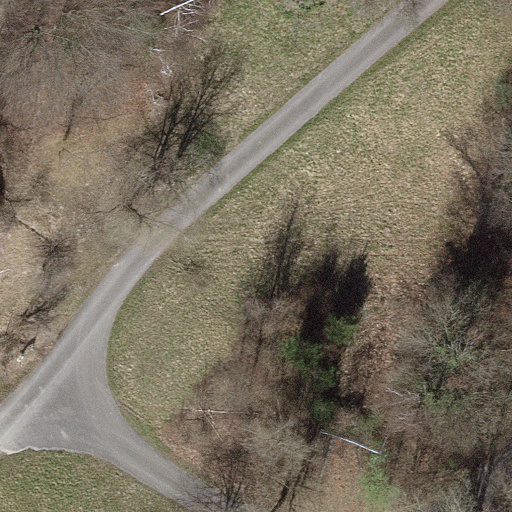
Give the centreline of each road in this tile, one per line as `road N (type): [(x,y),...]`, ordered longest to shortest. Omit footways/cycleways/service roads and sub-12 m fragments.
road 1 (residential): [(430,0),(234,173),(45,405)]
road 2 (residential): [(174,511),(45,405)]
